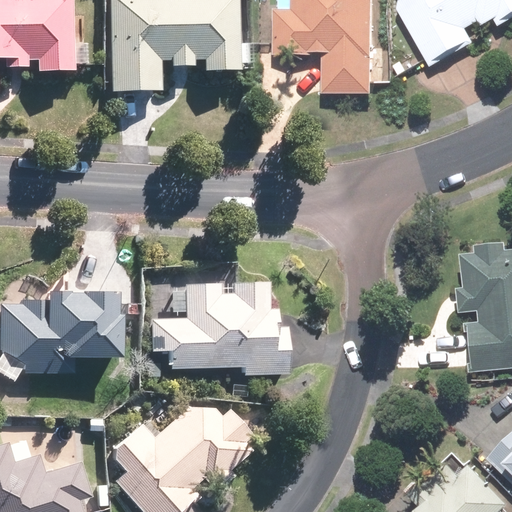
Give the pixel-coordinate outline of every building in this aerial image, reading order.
[(0,0),(0,61),(1,61),(1,69),(27,70),(27,63),(33,63),(33,70),(71,71),(72,0),(0,0)] [(108,0),(107,91),(158,92),(159,64),(204,65),(204,72),(253,72),(253,43),(238,43),(238,0),(108,0)] [(374,97),(377,0),(290,0),(290,13),(276,12),(274,59),(323,61),(321,95),(374,97)] [(511,0),(395,0),(395,5),(430,67),(471,44),(464,33),(488,20),(494,31),(511,21),(511,0)] [(473,375),(511,372),(511,253),(510,254),(509,242),(483,244),(484,261),(459,262),(462,311),(480,310),(481,331),(470,332),(473,375)] [(166,353),(166,369),(239,369),(239,377),(284,377),(285,325),(270,325),(270,281),(171,281),(171,319),(147,319),(147,353),(166,353)] [(114,361),(117,291),(53,288),(52,298),(23,297),(22,305),(0,303),(0,378),(11,385),(18,373),(77,375),(78,360),(114,361)] [(208,408),(186,406),(150,438),(137,424),(113,447),(112,461),(122,472),(111,481),(138,511),(176,511),(194,496),(189,490),(204,476),(211,484),(246,452),(236,441),(244,433),(224,411),(217,417),(208,408)] [(511,435),(486,460),(487,461),(511,488),(511,435)] [(29,437),(0,446),(0,511),(78,511),(75,502),(90,497),(78,459),(40,471),(29,437)] [(408,497),(421,511),(505,511),(508,510),(472,468),(456,483),(442,467),(408,497)]
